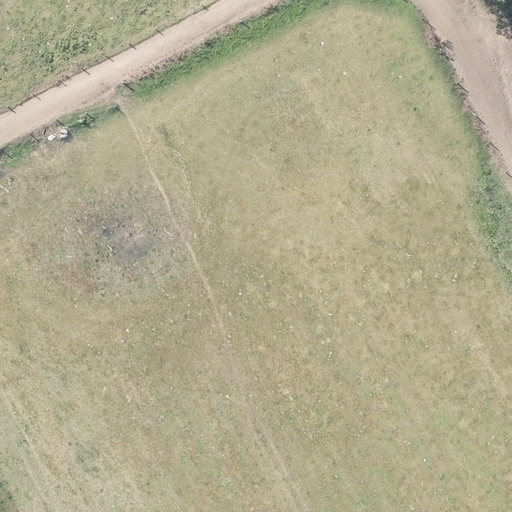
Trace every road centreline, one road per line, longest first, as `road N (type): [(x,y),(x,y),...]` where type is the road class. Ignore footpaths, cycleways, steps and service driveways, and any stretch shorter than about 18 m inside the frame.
road 1 (track): [(0,125),(254,0)]
road 2 (track): [(446,0),(477,35),(511,105)]
